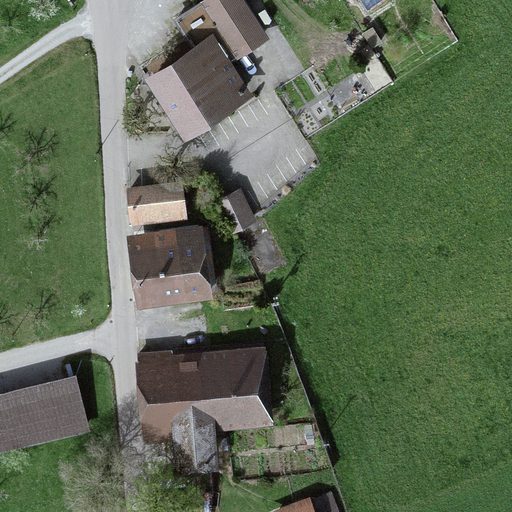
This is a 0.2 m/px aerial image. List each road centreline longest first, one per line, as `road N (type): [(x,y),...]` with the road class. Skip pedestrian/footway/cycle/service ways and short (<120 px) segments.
road 1 (unclassified): [(138,511),(109,116),(112,0)]
road 2 (track): [(112,13),(0,76)]
road 3 (track): [(122,337),(0,363)]
